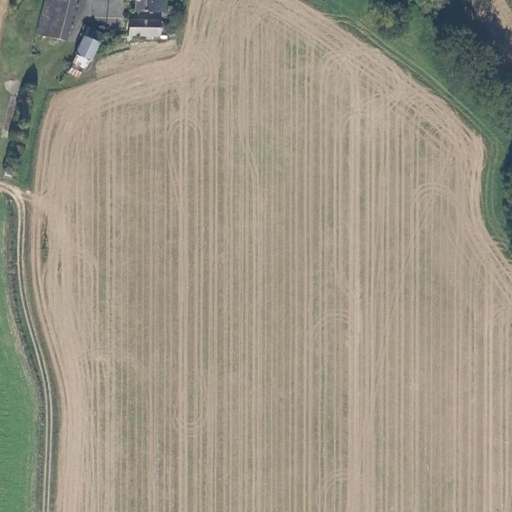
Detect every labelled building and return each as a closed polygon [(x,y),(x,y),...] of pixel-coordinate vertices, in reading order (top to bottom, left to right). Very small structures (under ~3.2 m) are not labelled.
[(43,0),(35,32),(66,41),(76,0),(43,0)] [(166,13),(166,0),(136,0),(137,13),(166,13)] [(170,14),(182,17),(183,9),(172,6),(170,14)] [(130,20),(130,35),(162,36),(162,32),(163,34),(168,34),(170,31),(170,25),(167,23),(162,23),(162,21),(130,20)] [(77,58),(75,63),(87,69),(91,59),(93,60),(104,35),(89,28),(77,54),(77,58)]
